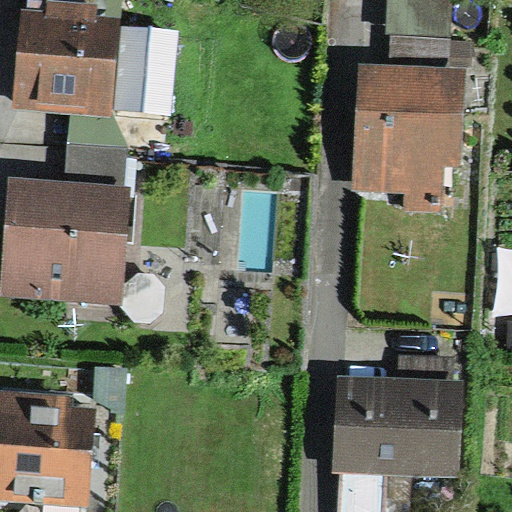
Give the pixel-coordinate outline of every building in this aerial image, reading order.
[(49,0),(49,12),(23,10),(15,112),(112,119),(115,108),(119,27),(120,17),(96,15),(97,2),(77,0),(49,0)] [(452,0),(389,0),(388,35),(450,38),(452,0)] [(175,30),(119,27),(115,108),(170,111),(175,30)] [(388,35),(386,66),(469,71),(471,40),(450,38),(388,35)] [(463,171),(469,71),(386,66),(359,64),(352,193),(402,195),(401,210),(448,212),(450,170),(463,171)] [(67,183),(10,178),(2,294),(124,303),(132,186),(122,186),(124,150),(70,146),(67,183)] [(249,196),(252,274),(285,273),(282,195),(249,196)] [(458,477),(464,380),(338,373),(332,469),(341,470),(338,511),(379,511),(382,472),(458,477)] [(69,393),(0,387),(0,498),(84,505),(92,408),(68,406),(69,393)]
